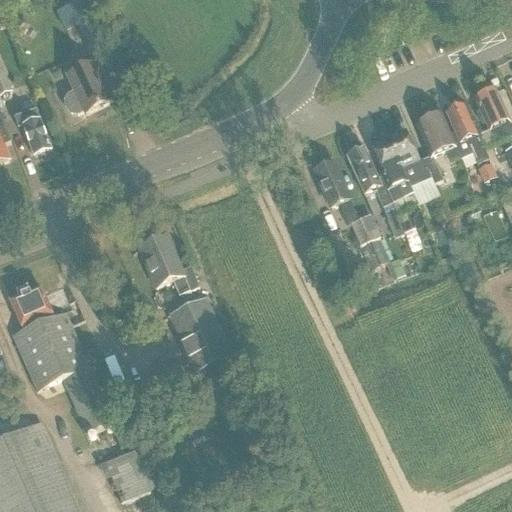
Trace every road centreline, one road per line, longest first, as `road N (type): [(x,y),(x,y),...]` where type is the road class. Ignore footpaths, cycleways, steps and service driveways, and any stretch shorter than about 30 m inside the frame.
road 1 (track): [(232,133),(405,496),(423,509),(453,506),(511,476)]
road 2 (tertiary): [(0,227),(286,108)]
road 3 (residential): [(511,46),(314,132),(286,108)]
road 4 (tertiary): [(286,108),(302,90),(340,0)]
